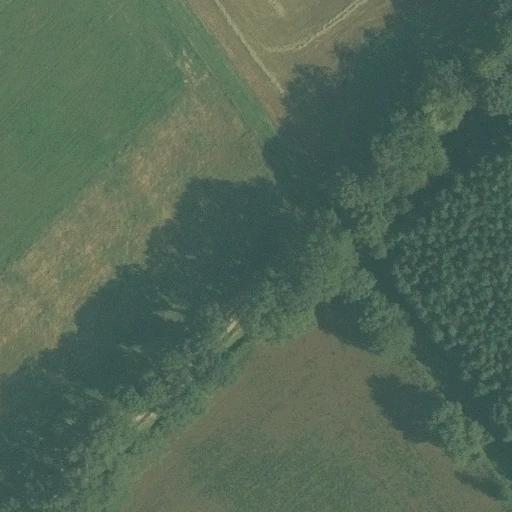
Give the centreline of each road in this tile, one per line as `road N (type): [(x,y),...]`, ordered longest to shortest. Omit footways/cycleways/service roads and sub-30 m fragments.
road 1 (track): [(327,225),(18,511)]
road 2 (track): [(327,225),(511,479)]
road 3 (track): [(511,48),(327,225)]
